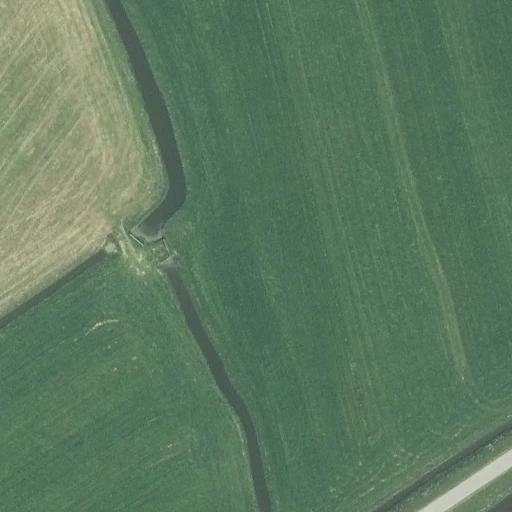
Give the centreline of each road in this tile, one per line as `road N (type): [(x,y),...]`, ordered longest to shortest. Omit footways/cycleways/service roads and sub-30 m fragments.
road 1 (track): [(188,236),(138,262),(113,221),(69,0)]
road 2 (track): [(138,262),(198,393),(227,511)]
